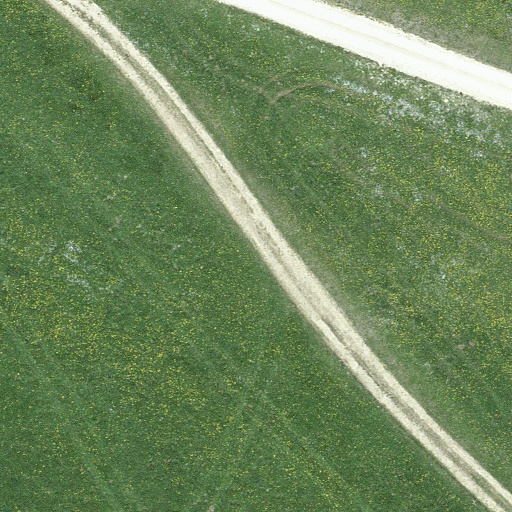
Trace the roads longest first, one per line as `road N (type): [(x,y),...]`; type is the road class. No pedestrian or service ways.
road 1 (track): [(499,511),(366,373),(93,34),(57,0)]
road 2 (track): [(269,0),(511,90)]
